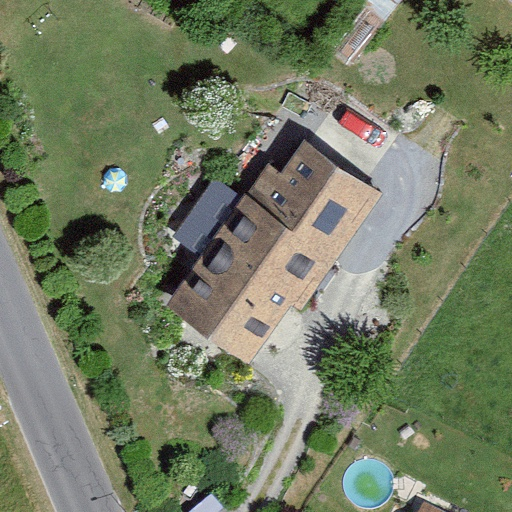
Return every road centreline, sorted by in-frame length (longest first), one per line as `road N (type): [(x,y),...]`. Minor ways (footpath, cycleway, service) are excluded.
road 1 (unknown): [(263,511),(408,166)]
road 2 (secondary): [(0,256),(101,511)]
